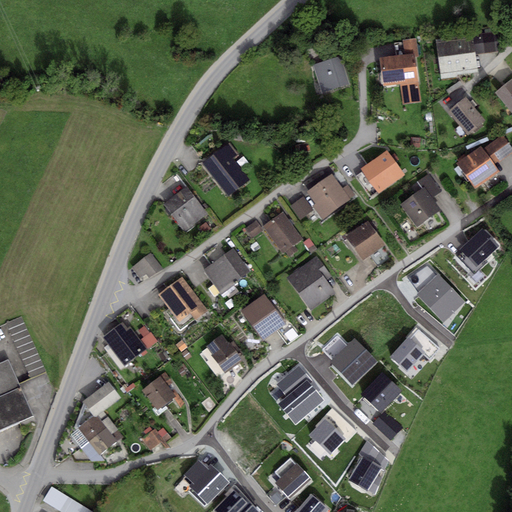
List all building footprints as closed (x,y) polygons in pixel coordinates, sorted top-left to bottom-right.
[(474,36),(476,54),(500,51),(498,33),(474,36)] [(474,36),(436,40),(441,79),(457,77),(457,75),(478,72),(476,54),(474,36)] [(394,43),(396,56),(417,53),(419,53),(417,39),(403,41),(403,42),(394,43)] [(396,56),(380,57),(383,85),(401,83),(403,106),(422,104),(417,53),(396,56)] [(341,57),(313,65),(322,93),(349,85),(341,57)] [(511,80),(496,93),(511,112),(511,80)] [(459,81),(446,90),(449,94),(462,85),(459,81)] [(485,121),(465,98),(448,112),(468,135),(485,121)] [(232,129),(231,137),(245,139),(247,132),(232,129)] [(511,148),(502,135),(483,149),(494,164),(498,161),(499,163),(511,153),(511,148)] [(420,137),(411,137),(411,147),(420,147),(420,137)] [(240,155),(230,143),(224,148),(233,160),(240,155)] [(481,146),(457,163),(474,187),(498,170),(494,164),(483,149),(481,146)] [(220,150),(202,164),(227,196),(249,179),(238,165),(234,168),(220,150)] [(404,174),(387,151),(362,169),(363,171),(378,191),(378,192),(404,174)] [(378,191),(363,171),(356,176),(370,196),(378,191)] [(332,172),(306,191),(315,203),(311,206),(322,220),(352,199),(350,197),(354,194),(347,185),(343,187),(332,172)] [(422,187),(399,204),(416,227),(440,209),(432,198),(441,191),(429,174),(418,182),(422,187)] [(186,187),(164,204),(184,231),(206,214),(186,187)] [(303,197),(290,206),(300,219),(313,210),(303,197)] [(283,212),(263,226),(282,253),(284,251),(288,256),(297,250),(293,244),(302,238),(283,212)] [(367,220),(345,237),(361,260),(368,254),(384,244),(367,220)] [(205,222),(199,227),(204,233),(210,228),(205,222)] [(257,222),(245,229),(250,238),(262,230),(257,222)] [(497,246),(482,230),(461,250),(463,252),(457,257),(471,271),(497,246)] [(309,239),(304,243),(311,253),(316,249),(309,239)] [(203,254),(211,264),(224,255),(216,244),(203,254)] [(384,244),(368,254),(377,267),(393,257),(384,244)] [(211,264),(203,270),(221,294),(235,285),(232,281),(248,270),(232,249),(224,255),(211,264)] [(151,254),(133,267),(140,278),(146,274),(149,278),(164,269),(151,254)] [(316,256),(286,277),(310,311),(336,294),(326,279),(330,276),(316,256)] [(408,278),(419,293),(437,277),(428,266),(408,278)] [(464,302),(438,275),(437,277),(419,293),(418,294),(443,321),(464,302)] [(182,277),(159,295),(169,308),(165,311),(179,330),(194,318),(196,321),(208,312),(182,277)] [(264,295),(242,311),(262,340),(277,329),(285,324),(264,295)] [(22,317),(7,323),(30,378),(45,372),(22,317)] [(285,324),(277,329),(287,344),(301,334),(291,320),(285,324)] [(122,323),(102,338),(108,347),(104,350),(120,369),(146,349),(132,332),(130,333),(122,323)] [(144,326),(139,330),(144,337),(140,340),(147,349),(157,341),(151,333),(150,333),(144,326)] [(419,331),(395,362),(409,373),(423,355),(431,361),(441,349),(419,331)] [(222,334),(205,346),(224,372),(241,360),(239,357),(242,355),(236,346),(232,348),(222,334)] [(326,350),(336,361),(348,350),(338,339),(326,350)] [(182,340),(176,344),(181,352),(187,347),(182,340)] [(333,364),(353,384),(374,365),(354,344),(348,350),(336,361),(333,364)] [(187,350),(182,353),(186,360),(192,357),(187,350)] [(7,360),(0,363),(0,430),(32,416),(18,384),(7,360)] [(270,402),(284,419),(307,400),(293,384),(301,377),(290,365),(272,381),(281,392),(270,402)] [(183,368),(178,370),(182,377),(187,374),(183,368)] [(165,373),(142,390),(157,410),(176,396),(168,387),(173,383),(165,373)] [(380,375),(361,395),(379,411),(397,392),(380,375)] [(109,381),(82,402),(93,416),(78,428),(89,442),(112,423),(108,417),(101,422),(97,417),(122,398),(109,381)] [(385,410),(372,423),(390,439),(402,427),(385,410)] [(311,418),(294,433),(315,456),(331,441),(324,432),(311,418)] [(336,421),(324,432),(331,441),(335,445),(347,433),(336,421)] [(89,442),(80,448),(91,462),(104,461),(100,455),(123,436),(112,423),(89,442)] [(146,435),(141,439),(150,451),(164,440),(165,442),(171,438),(163,428),(158,432),(155,429),(153,431),(150,427),(143,432),(146,435)] [(362,457),(372,463),(379,452),(367,440),(358,454),(362,457)] [(379,452),(372,463),(381,468),(385,470),(389,461),(379,452)] [(312,479),(290,455),(271,472),(278,478),(273,482),(276,485),(286,497),(289,499),(312,479)] [(372,463),(362,457),(349,480),(368,491),(381,468),(372,463)] [(194,460),(178,475),(184,481),(178,487),(194,503),(220,477),(203,461),(199,465),(194,460)] [(286,497),(276,485),(266,494),(276,505),(286,497)] [(93,511),(51,487),(43,501),(61,511),(93,511)] [(223,487),(201,510),(202,511),(253,511),(254,511),(237,495),(234,497),(223,487)] [(325,511),(328,509),(311,495),(294,511),(325,511)]
